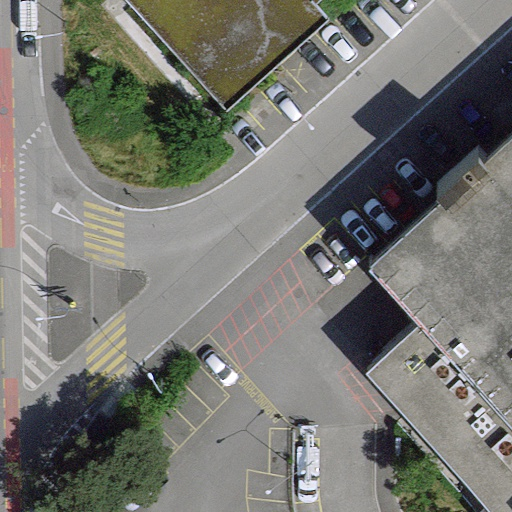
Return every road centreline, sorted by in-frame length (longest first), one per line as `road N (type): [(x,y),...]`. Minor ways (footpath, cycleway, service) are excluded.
road 1 (unclassified): [(0,458),(253,222)]
road 2 (unclassified): [(253,222),(499,0)]
road 3 (unclassified): [(253,222),(185,246),(111,240),(53,205),(0,141)]
